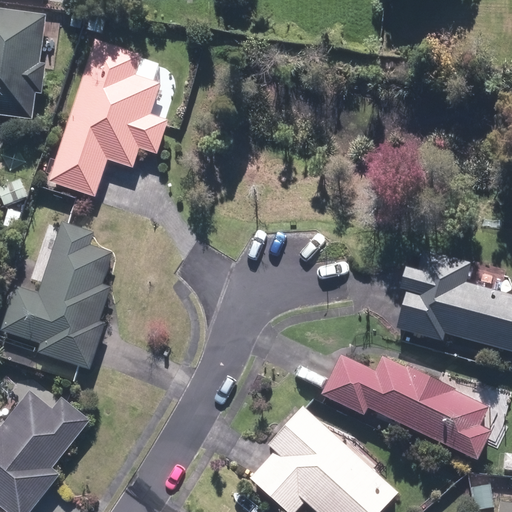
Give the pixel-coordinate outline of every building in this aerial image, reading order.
[(0,114),(37,117),(39,91),(50,92),(52,68),(46,68),(49,17),(0,13),(0,114)] [(168,83),(139,74),(146,53),(100,38),(54,184),(100,198),(112,160),(139,169),(145,149),(165,155),(176,120),(158,114),(168,83)] [(99,232),(66,222),(44,292),(20,285),(6,330),(44,342),(40,354),(97,371),(112,324),(105,322),(116,288),(108,285),(118,252),(95,245),(99,232)] [(511,293),(473,282),(478,265),(429,250),(424,268),(414,265),(407,291),(412,292),(409,303),(401,328),(448,343),(451,333),(511,351),(511,293)] [(385,354),(379,368),(345,352),(325,392),(369,414),(373,405),(483,458),(497,429),(486,424),(495,405),(460,389),(461,387),(413,364),(412,367),(385,354)] [(0,420),(0,503),(11,511),(36,511),(66,475),(59,469),(97,421),(67,397),(58,408),(36,390),(7,426),(0,420)] [(322,511),(384,511),(404,491),(308,404),(272,444),(277,449),(253,476),(292,511),(300,511),(310,501),(322,511)]
